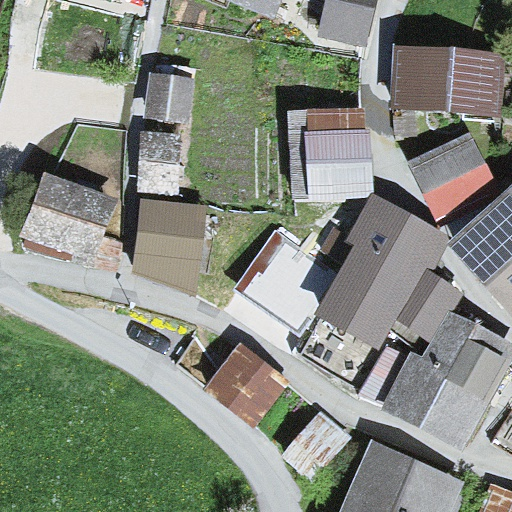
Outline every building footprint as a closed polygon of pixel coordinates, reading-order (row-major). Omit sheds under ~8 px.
[(229,0),(256,10),(259,0),(229,0)] [(353,0),(305,0),(299,19),(341,34),(353,0)] [(484,55),(385,52),(383,107),(482,111),(484,55)] [(171,75),(132,68),(123,115),(162,123),(171,75)] [(352,133),(289,135),(291,197),(354,194),(352,133)] [(453,134),(396,161),(423,217),(480,190),(453,134)] [(174,158),(123,158),(123,191),(174,191),(174,158)] [(511,296),(511,186),(438,231),(486,312),(511,296)] [(84,266),(97,211),(24,193),(11,249),(84,266)] [(184,224),(124,212),(110,285),(170,296),(184,224)] [(262,216),(232,266),(286,299),(316,248),(262,216)] [(311,323),(372,354),(427,248),(365,217),(311,323)] [(217,337),(190,370),(239,412),(267,379),(217,337)] [(398,366),(366,420),(452,470),(483,415),(470,408),(493,367),(437,337),(415,376),(398,366)] [(303,420),(263,466),(287,487),(327,440),(303,420)] [(360,457),(331,511),(443,511),(449,503),(360,457)]
